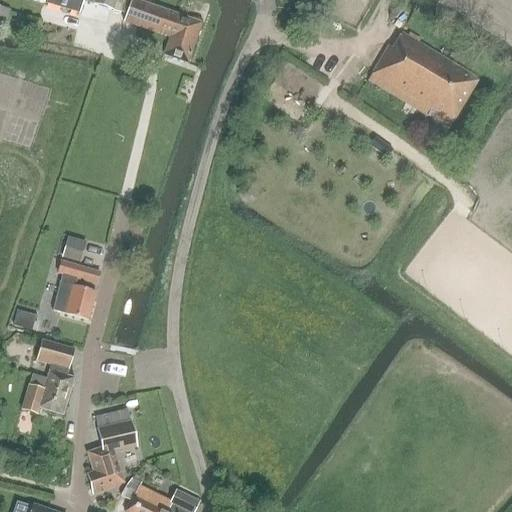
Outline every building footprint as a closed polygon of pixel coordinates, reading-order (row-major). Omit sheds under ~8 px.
[(110,11),(113,0),(33,0),(33,1),(43,4),(78,14),(81,2),(110,11)] [(113,0),(110,11),(125,16),(123,22),(169,38),(163,56),(187,63),(201,23),(131,0),(113,0)] [(0,7),(0,28),(5,30),(10,10),(0,7)] [(392,49),(388,47),(367,81),(448,129),(477,80),(401,34),(392,49)] [(374,139),(369,147),(385,159),(391,151),(374,139)] [(67,237),(61,259),(79,264),(85,243),(67,237)] [(64,276),(54,312),(89,322),(97,293),(76,288),(78,280),(98,285),(102,275),(62,264),(59,275),(64,276)] [(35,315),(16,310),(12,326),(30,331),(35,315)] [(50,365),(45,380),(34,376),(31,385),(28,385),(20,411),(36,415),(38,409),(62,415),(72,379),(65,377),(72,351),(40,342),(36,362),(50,365)] [(115,414),(94,419),(97,429),(130,421),(128,411),(115,414)] [(97,429),(101,444),(102,447),(85,453),(92,472),(86,474),(92,495),(124,485),(113,455),(137,450),(130,421),(97,429)] [(0,461),(0,462),(20,469),(24,457),(3,450),(0,461)] [(163,500),(138,487),(140,484),(130,479),(118,497),(129,502),(124,511),(193,511),(198,503),(176,492),(170,503),(163,500)] [(47,511),(32,507),(32,508),(15,503),(12,511),(47,511)]
